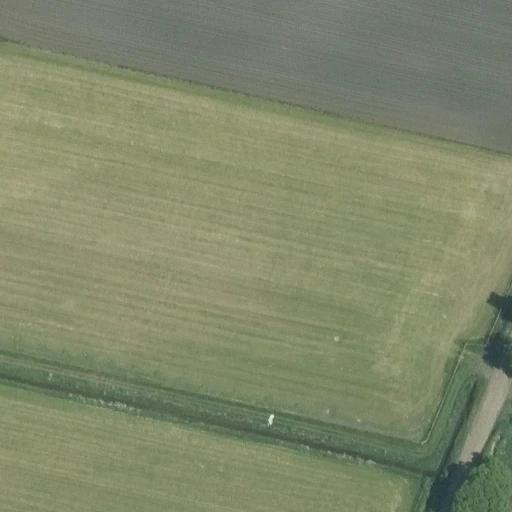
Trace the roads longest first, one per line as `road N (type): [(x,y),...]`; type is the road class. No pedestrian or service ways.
road 1 (track): [(503,374),(471,363),(435,448),(423,457),(0,363)]
road 2 (track): [(511,354),(446,511)]
